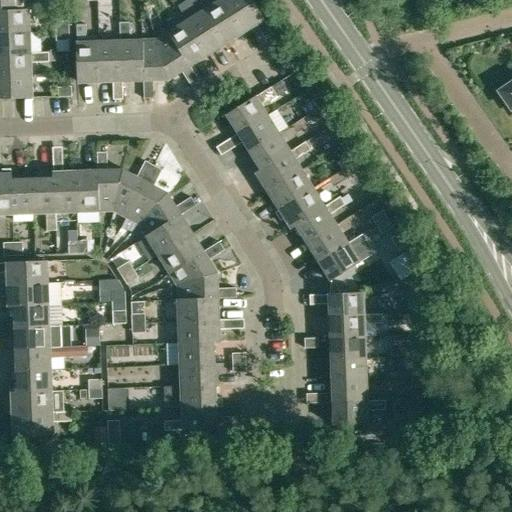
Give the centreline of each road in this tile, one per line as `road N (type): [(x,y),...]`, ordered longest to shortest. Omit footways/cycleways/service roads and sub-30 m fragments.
road 1 (residential): [(273,303),(295,306),(295,415),(254,412),(255,304)]
road 2 (secondary): [(511,279),(365,66)]
road 3 (residential): [(273,303),(267,271),(173,120)]
road 4 (residential): [(0,125),(173,120)]
road 5 (residential): [(419,40),(511,170)]
road 6 (residential): [(173,120),(187,99),(273,45)]
